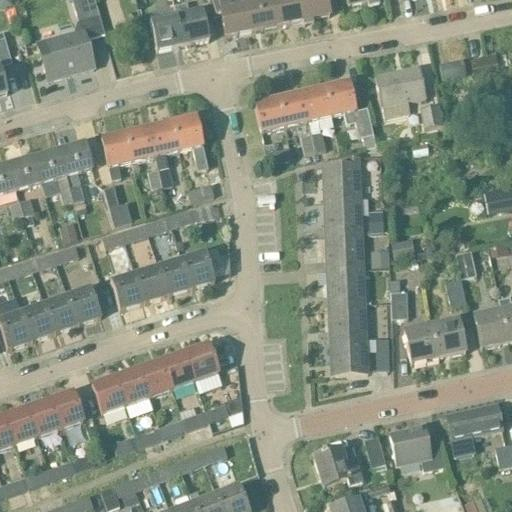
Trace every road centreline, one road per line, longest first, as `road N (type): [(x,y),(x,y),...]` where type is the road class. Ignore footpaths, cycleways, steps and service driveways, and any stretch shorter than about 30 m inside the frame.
road 1 (residential): [(212,74),(511,13)]
road 2 (residential): [(246,304),(0,389)]
road 3 (residential): [(511,379),(263,435)]
road 4 (residential): [(246,304),(244,195),(212,74)]
road 5 (residential): [(0,129),(212,74)]
road 6 (residential): [(263,435),(246,304)]
